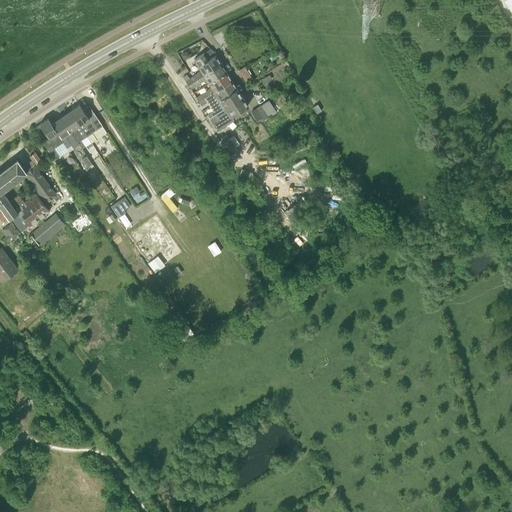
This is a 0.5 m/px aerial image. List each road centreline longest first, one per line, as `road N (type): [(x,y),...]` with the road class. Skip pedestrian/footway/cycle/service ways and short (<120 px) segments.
road 1 (tertiary): [(0,122),(97,59),(214,0)]
road 2 (track): [(146,511),(96,450),(25,437),(0,450)]
